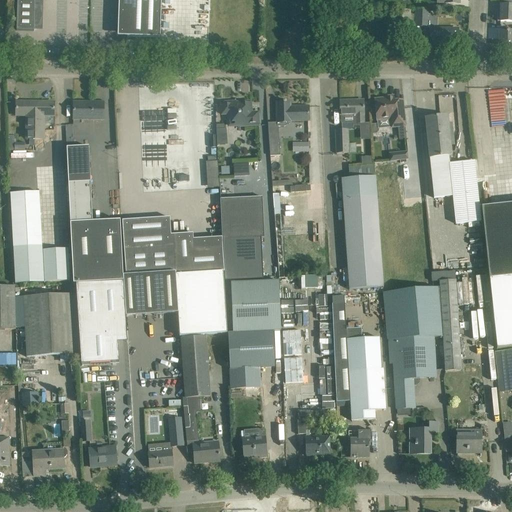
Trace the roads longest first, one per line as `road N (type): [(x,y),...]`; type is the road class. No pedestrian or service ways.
road 1 (residential): [(511,489),(383,488),(0,509)]
road 2 (unclassified): [(0,67),(477,69)]
road 3 (unknown): [(136,503),(128,328)]
road 4 (unknown): [(502,511),(486,371)]
road 5 (unknown): [(316,69),(325,209)]
road 6 (unknown): [(220,358),(232,495)]
road 7 (unknown): [(477,69),(489,166),(511,172)]
